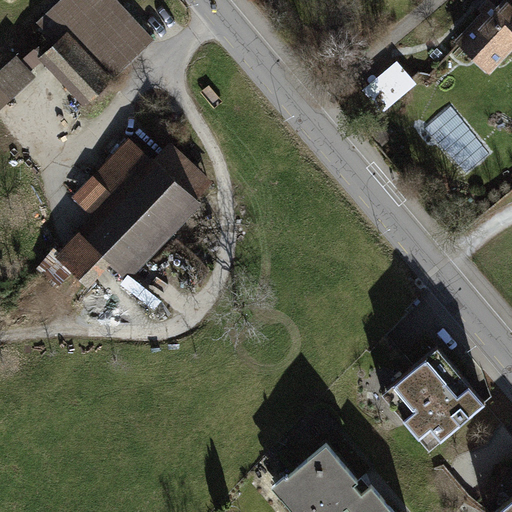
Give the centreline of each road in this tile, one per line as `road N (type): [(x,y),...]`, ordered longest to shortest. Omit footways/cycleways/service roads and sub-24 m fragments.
road 1 (track): [(215,2),(167,76),(216,161),(232,227),(214,275),(170,330),(139,336),(48,326),(0,336)]
road 2 (residential): [(511,351),(212,0)]
